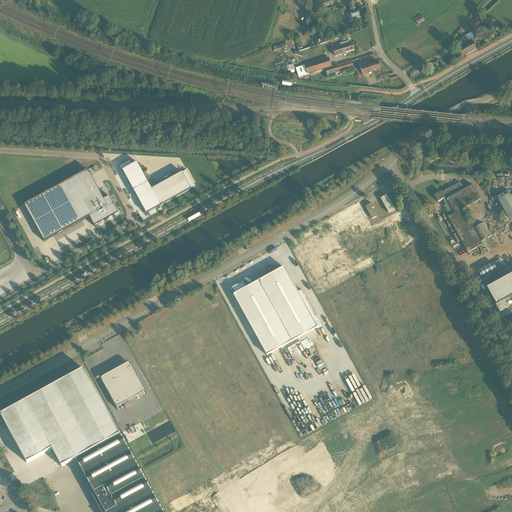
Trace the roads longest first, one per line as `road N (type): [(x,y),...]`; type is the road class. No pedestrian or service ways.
road 1 (secondary): [(0,322),(417,95)]
road 2 (unclassified): [(0,391),(333,208),(386,164)]
road 3 (unclassified): [(93,157),(127,208),(124,227),(31,276),(0,217)]
road 4 (unclassified): [(495,343),(407,185)]
road 5 (unclassified): [(386,164),(426,125),(511,87)]
